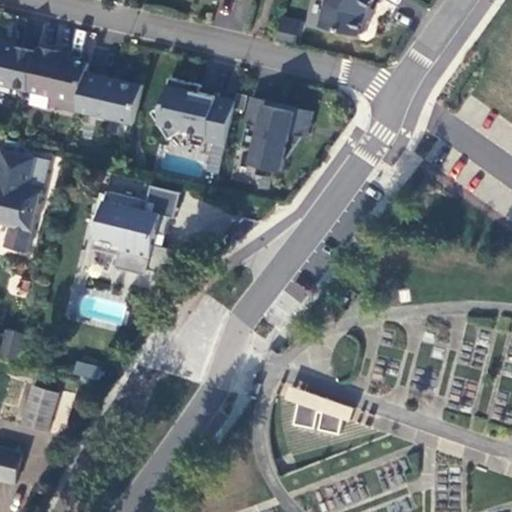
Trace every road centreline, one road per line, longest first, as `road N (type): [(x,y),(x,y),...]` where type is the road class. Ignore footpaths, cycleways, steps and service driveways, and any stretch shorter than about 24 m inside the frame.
road 1 (residential): [(136,511),(197,424),(240,323),(400,88)]
road 2 (residential): [(40,0),(400,88)]
